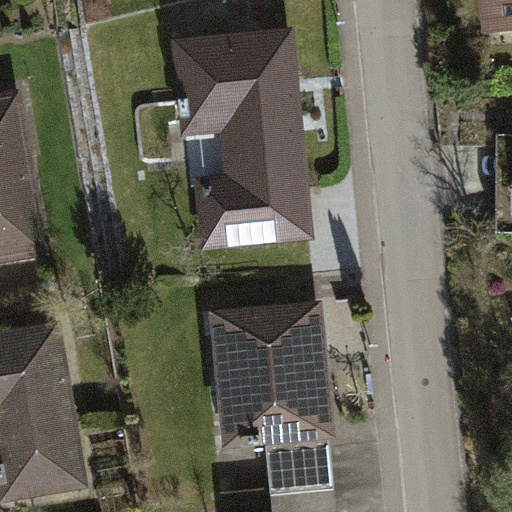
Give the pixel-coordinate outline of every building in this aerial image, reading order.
[(511,0),(484,0),(489,45),(511,42),(511,0)] [(207,252),(315,240),(309,189),(292,32),(179,44),(188,136),(231,132),(236,175),(199,179),(207,252)] [(25,96),(0,99),(0,270),(48,264),(25,96)] [(324,301),(213,309),(222,441),(152,446),(157,506),(274,497),(338,492),(324,301)] [(66,323),(0,332),(0,478),(3,503),(90,491),(66,323)] [(339,511),(338,492),(274,497),(275,511),(339,511)]
